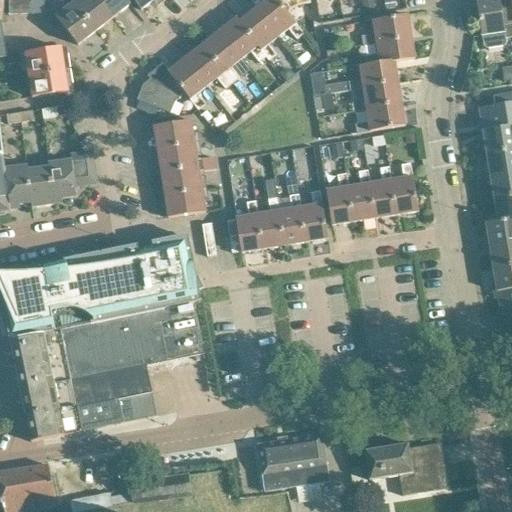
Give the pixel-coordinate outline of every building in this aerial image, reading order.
[(8,0),(9,16),(23,16),(22,0),(8,0)] [(22,0),(23,16),(34,15),(34,0),(22,0)] [(34,0),(34,15),(45,15),(44,0),(34,0)] [(97,32),(113,19),(98,0),(79,0),(75,3),(97,32)] [(98,0),(113,19),(130,6),(125,0),(98,0)] [(163,3),(161,0),(131,0),(141,12),(150,4),(152,7),(157,8),(163,3)] [(289,15),(293,12),(284,0),(270,0),(260,8),(283,37),(289,32),(297,42),(305,36),(289,15)] [(284,0),(293,12),(298,8),(310,6),(309,0),(284,0)] [(394,0),(384,1),(385,10),(395,9),(394,0)] [(505,41),(511,39),(511,10),(510,0),(483,0),(476,1),(483,48),(487,51),(503,48),(506,44),(505,41)] [(78,47),(97,32),(75,3),(56,18),(78,47)] [(270,48),(283,37),(260,8),(241,23),(271,61),(277,57),(270,48)] [(378,46),(411,40),(407,17),(374,22),(376,37),(363,39),(364,48),(378,46)] [(271,61),(241,23),(240,24),(237,20),(219,34),(242,62),(251,55),(259,65),(266,60),(268,64),(271,61)] [(233,69),(242,62),(219,34),(200,48),(231,88),(241,80),(233,69)] [(367,68),(414,60),(411,40),(378,46),(379,58),(366,60),(367,68)] [(226,92),(231,88),(200,48),(181,63),(204,92),(218,81),(226,92)] [(29,78),(70,72),(67,55),(62,56),(61,49),(25,55),(29,78)] [(314,99),(363,91),(398,85),(395,64),(414,61),(414,60),(367,68),(360,69),(362,82),(325,88),(322,74),(310,76),(314,99)] [(198,97),(204,92),(181,63),(169,73),(163,65),(156,70),(179,100),(185,95),(198,112),(205,107),(198,97)] [(175,103),(179,100),(156,70),(147,77),(152,84),(148,88),(147,90),(142,89),(137,102),(170,115),(175,103)] [(70,72),(29,78),(32,99),(68,94),(67,87),(72,86),(70,72)] [(368,112),(401,106),(398,85),(363,91),(365,103),(353,105),(354,114),(368,112)] [(480,134),(511,128),(511,94),(493,97),(495,107),(479,110),(482,126),(479,127),(480,134)] [(322,99),(314,100),(316,112),(324,111),(322,99)] [(401,106),(368,112),(370,124),(356,127),(357,136),(405,128),(401,106)] [(71,116),(69,107),(56,109),(58,119),(71,116)] [(20,115),(22,124),(35,122),(34,113),(20,115)] [(9,126),(22,124),(20,115),(7,117),(9,126)] [(37,121),(39,133),(55,129),(52,118),(37,121)] [(325,120),(318,121),(321,140),(327,139),(325,120)] [(214,159),(197,162),(191,122),(154,128),(154,129),(158,129),(159,135),(155,136),(157,152),(162,152),(163,158),(158,159),(163,189),(167,189),(169,195),(164,196),(167,212),(171,211),(172,218),(168,219),(168,220),(206,214),(199,174),(216,171),(214,159)] [(214,139),(225,133),(219,122),(208,128),(214,139)] [(487,156),(511,152),(511,128),(480,134),(481,141),(484,140),(487,156)] [(0,214),(10,213),(10,212),(11,212),(10,207),(5,171),(0,133),(0,214)] [(384,137),(373,139),(374,148),(385,146),(384,137)] [(363,140),(348,143),(349,151),(364,149),(363,140)] [(487,179),(511,174),(511,152),(487,156),(489,171),(486,172),(487,179)] [(94,164),(93,153),(70,156),(71,163),(72,168),(94,164)] [(73,177),(72,168),(71,163),(49,165),(54,206),(54,202),(76,199),(75,188),(73,177)] [(95,174),(94,164),(72,168),(73,177),(95,174)] [(33,209),(54,206),(49,165),(48,165),(49,170),(29,172),(29,168),(27,168),(33,209)] [(389,169),(396,217),(418,214),(411,166),(401,167),(403,181),(393,183),(391,169),(389,169)] [(31,209),(33,209),(27,168),(5,171),(10,207),(31,205),(31,209)] [(246,168),(233,170),(234,180),(247,178),(246,168)] [(375,221),(396,217),(389,169),(381,170),(384,184),(371,186),(369,172),(367,172),(375,221)] [(354,224),(375,221),(367,172),(360,174),(362,188),(349,190),(347,176),(346,176),(354,224)] [(75,188),(96,185),(95,174),(73,177),(75,188)] [(494,202),(511,198),(511,174),(487,179),(488,186),(491,185),(494,202)] [(332,228),(354,224),(346,176),(338,177),(340,192),(326,194),(332,228)] [(297,180),(289,181),(291,195),(299,194),(297,180)] [(281,214),(281,213),(276,181),(266,183),(271,214),(258,216),(264,251),(286,248),(281,214)] [(301,210),(307,245),(328,241),(320,194),(312,195),(314,208),(301,210)] [(281,214),(286,248),(307,245),(301,210),(299,197),(291,199),(294,211),(281,214)] [(511,221),(511,198),(494,202),(496,216),(493,217),(494,223),(486,225),(486,226),(511,221)] [(263,252),(257,216),(256,203),(246,205),(249,218),(236,220),(241,253),(241,255),(263,252)] [(486,248),(511,244),(511,221),(486,226),(488,241),(485,241),(486,248)] [(241,253),(236,222),(227,223),(232,255),(241,253)] [(202,227),(207,259),(216,257),(212,225),(202,227)] [(129,319),(175,309),(194,305),(201,303),(189,243),(189,242),(188,241),(187,240),(187,239),(185,238),(184,238),(182,238),(181,238),(152,244),(152,246),(138,250),(137,247),(63,262),(64,265),(50,268),(49,265),(13,272),(14,274),(5,276),(0,276),(0,287),(2,294),(0,294),(0,296),(3,312),(3,313),(4,315),(5,324),(6,323),(10,338),(9,339),(9,341),(10,341),(10,343),(129,319)] [(490,255),(493,270),(511,266),(511,244),(486,248),(487,255),(490,255)] [(494,293),(511,290),(511,266),(493,270),(495,286),(492,286),(494,293)] [(511,290),(494,293),(495,301),(498,300),(500,316),(511,314),(511,290)] [(76,410),(152,395),(146,368),(205,356),(194,305),(175,309),(129,319),(10,343),(26,418),(76,408),(76,410)] [(76,408),(26,418),(31,444),(157,418),(152,395),(76,410),(76,408)] [(329,484),(322,437),(287,442),(288,444),(278,446),(278,443),(257,447),(264,494),(329,484)] [(409,456),(409,451),(408,446),(364,453),(369,482),(400,477),(404,498),(448,491),(444,469),(423,473),(420,454),(409,456)] [(185,471),(208,466),(206,457),(183,462),(185,471)] [(42,511),(55,510),(48,467),(0,474),(0,490),(4,511),(35,511),(34,504),(40,503),(42,511)] [(128,484),(132,506),(172,500),(191,497),(188,476),(128,484)]
